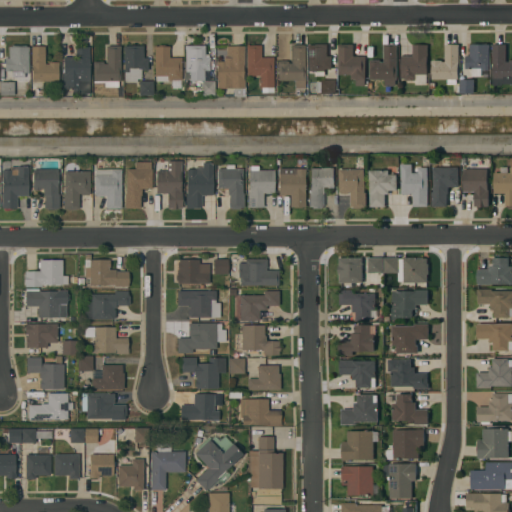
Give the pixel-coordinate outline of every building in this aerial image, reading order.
[(304,87),(295,87),(295,80),(277,80),(278,60),(288,60),(288,62),(291,62),(291,44),(305,45),(304,87)] [(308,44),(328,44),(328,56),(332,56),(332,69),(325,69),(325,77),(314,77),(314,70),(308,70),(308,44)] [(353,56),(365,56),(365,86),(356,86),(356,79),(352,79),(352,75),(339,75),(339,44),(353,44),(353,56)] [(397,79),(396,79),(396,86),(385,86),(385,80),(369,80),(369,60),(380,60),(380,62),(384,62),(384,44),(397,44),(397,79)] [(489,44),(489,70),(483,70),(483,69),(482,69),(482,76),(472,76),(472,69),(466,69),(465,56),(469,56),(469,44),(489,44)] [(492,45),(506,44),(506,62),(510,62),(510,60),(511,60),(511,84),(503,84),(503,85),(493,85),(492,45)] [(120,87),(104,86),(104,82),(93,82),(93,67),(92,67),(92,61),(103,61),(103,63),(107,63),(107,45),(120,45),(120,87)] [(143,45),(143,57),(148,57),(148,70),(140,70),(140,78),(136,78),(136,81),(124,82),(123,45),(143,45)] [(205,45),(205,57),(214,57),(214,70),(209,70),(209,80),(214,80),(214,96),(200,96),(200,91),(193,91),(193,80),(189,80),(189,79),(183,79),(183,71),(185,71),(185,45),(205,45)] [(244,86),(245,86),(245,96),(233,96),(233,88),(217,88),(216,61),(223,61),(223,57),(226,57),(226,46),(243,45),(244,86)] [(246,45),(261,45),(261,57),(272,56),(273,86),(259,87),(259,75),(246,75),(246,45)] [(412,56),(413,45),(427,45),(427,74),(426,74),(427,85),(415,85),(415,79),(411,79),(411,80),(407,80),(407,79),(401,79),(401,56),(412,56)] [(456,79),(456,85),(447,85),(447,79),(431,79),(431,60),(441,60),(441,62),(445,62),(445,45),(458,45),(459,63),(458,63),(458,79),(456,79)] [(14,95),(0,95),(0,61),(4,61),(4,58),(9,58),(9,46),(28,46),(28,72),(22,72),(22,70),(9,70),(13,81),(14,81),(14,95)] [(31,46),(44,46),(45,63),(48,63),(48,62),(58,62),(58,80),(32,81),(31,46)] [(89,94),(80,94),(80,93),(72,93),(72,97),(61,97),(61,92),(72,92),(72,90),(63,90),(64,57),(75,58),(75,46),(90,46),(89,94)] [(169,46),(169,57),(181,57),(181,79),(168,79),(168,81),(156,81),(156,76),(155,76),(155,49),(153,49),(153,46),(169,46)] [(153,80),(153,94),(138,94),(138,80),(153,80)] [(337,80),(337,94),(323,94),(323,80),(337,80)] [(474,80),(475,93),(461,93),(461,80),(474,80)] [(180,191),(182,191),(182,207),(167,207),(167,193),(155,193),(156,170),(167,170),(167,160),(181,161),(180,191)] [(150,161),(150,168),(151,168),(152,188),(141,188),(141,195),(140,195),(140,208),(125,208),(125,194),(126,194),(126,168),(134,168),(134,161),(150,161)] [(196,169),(196,167),(201,167),(201,162),(212,162),(212,195),(201,195),(201,208),(186,208),(186,169),(196,169)] [(242,193),(244,193),(244,207),(240,207),(240,209),(231,209),(231,207),(229,207),(229,195),(227,195),(227,188),(217,188),(217,168),(225,168),(225,164),(233,164),(233,168),(242,168),(242,193)] [(428,207),(413,207),(413,194),(410,194),(401,194),(401,164),(412,164),(412,173),(418,173),(418,167),(428,167),(428,207)] [(28,195),(17,195),(17,208),(1,208),(2,169),(10,169),(10,166),(17,166),(28,166),(28,195)] [(458,167),(459,187),(448,187),(448,194),(447,194),(447,206),(431,207),(431,193),(433,193),(432,167),(458,167)] [(511,167),(511,206),(505,206),(505,193),(494,193),(494,173),(511,173),(511,167)] [(121,208),(106,208),(106,195),(103,195),(103,196),(94,196),(94,174),(95,174),(95,169),(121,168),(121,208)] [(305,168),(305,207),(290,207),(290,194),(279,195),(279,168),(305,168)] [(335,168),(335,188),(325,188),(325,194),(324,194),(324,206),(322,206),(322,208),(312,208),(312,207),(309,207),(309,192),(311,192),(311,168),(335,168)] [(57,194),(59,194),(59,208),(44,208),(44,195),(43,195),(43,188),(33,189),(33,169),(57,169),(57,194)] [(365,169),(365,193),(366,193),(366,207),(362,207),(362,208),(354,209),(354,207),(351,207),(351,192),(349,192),(349,193),(341,193),(341,192),(340,192),(340,170),(365,169)] [(488,169),(488,189),(489,189),(489,206),(474,206),(474,192),(463,192),(463,169),(488,169)] [(273,170),(274,192),(263,192),(263,207),(247,207),(247,205),(248,205),(248,193),(249,193),(249,170),(273,170)] [(370,170),(389,170),(389,175),(397,174),(397,190),(389,190),(389,194),(385,194),(385,206),(370,207),(370,170)] [(90,193),(89,193),(89,194),(81,195),(81,193),(79,193),(79,209),(64,209),(64,207),(63,207),(63,194),(65,194),(64,171),(89,171),(90,193)] [(399,257),(399,272),(384,273),(384,258),(399,257)] [(267,258),(267,270),(279,270),(279,285),(240,285),(240,277),(238,277),(238,263),(246,263),(246,258),(267,258)] [(362,258),(362,282),(340,283),(340,274),(339,274),(338,266),(340,266),(340,258),(362,258)] [(383,258),(383,273),(369,273),(368,258),(383,258)] [(427,258),(427,264),(429,264),(429,274),(428,274),(428,283),(404,283),(404,274),(400,274),(400,259),(403,259),(403,258),(427,258)] [(509,267),(511,267),(511,284),(478,284),(478,269),(489,269),(489,266),(493,266),(493,258),(509,258),(509,267)] [(63,259),(63,275),(68,275),(68,284),(46,284),(46,286),(25,286),(25,271),(40,271),(40,259),(63,259)] [(109,259),(109,269),(116,269),(116,271),(128,271),(128,286),(114,286),(114,284),(90,284),(90,276),(85,276),(85,267),(90,267),(90,259),(109,259)] [(199,259),(199,263),(209,263),(209,283),(177,283),(177,280),(176,280),(176,275),(177,275),(177,269),(178,269),(178,262),(179,262),(179,259),(199,259)] [(227,259),(227,273),(213,273),(213,259),(227,259)] [(415,291),(415,289),(428,290),(428,304),(416,304),(416,310),(412,310),(412,317),(399,317),(399,320),(392,320),(392,308),(393,308),(393,291),(415,291)] [(492,289),(492,291),(511,291),(511,316),(510,316),(510,318),(494,318),(494,310),(490,310),(490,304),(478,304),(478,294),(477,294),(477,289),(492,289)] [(57,291),(57,290),(67,290),(67,304),(66,304),(66,317),(38,317),(38,305),(25,305),(25,291),(57,291)] [(114,294),(114,290),(128,290),(128,293),(128,295),(130,295),(130,303),(128,303),(128,305),(115,305),(115,317),(114,317),(114,318),(85,319),(85,294),(114,294)] [(216,290),(216,302),(220,302),(220,317),(190,317),(190,315),(188,315),(188,308),(190,308),(190,305),(177,305),(177,290),(216,290)] [(264,294),(264,290),(279,290),(279,305),(266,305),(266,310),(259,310),(259,320),(240,320),(239,295),(264,294)] [(354,290),(354,293),(375,294),(375,311),(371,311),(371,320),(356,320),(356,312),(352,312),(352,305),(339,305),(339,295),(338,295),(338,290),(354,290)] [(57,323),(57,342),(47,342),(47,347),(26,347),(26,337),(26,324),(57,323)] [(221,323),(221,329),(226,329),(226,341),(216,341),(216,349),(192,348),(192,353),(177,353),(177,338),(190,338),(190,336),(188,336),(188,323),(221,323)] [(413,326),(413,324),(429,324),(429,339),(416,339),(416,346),(418,346),(418,353),(397,354),(397,345),(392,345),(392,326),(413,326)] [(511,324),(511,349),(509,349),(509,351),(493,351),(493,343),(490,343),(490,339),(477,339),(477,324),(511,324)] [(264,325),(264,335),(266,335),(266,341),(279,341),(279,355),(264,355),(264,349),(241,350),(241,348),(235,348),(235,333),(241,333),(241,325),(264,325)] [(351,341),(351,333),(355,333),(355,325),(370,325),(370,334),(374,334),(374,351),(352,351),(353,355),(339,355),(339,341),(351,341)] [(115,326),(115,338),(128,338),(128,347),(129,347),(129,354),(114,354),(114,353),(90,353),(90,343),(95,343),(95,336),(85,336),(85,327),(115,326)] [(76,340),(77,354),(62,354),(62,340),(76,340)] [(93,370),(78,370),(78,355),(93,355),(93,370)] [(64,388),(41,389),(41,378),(39,378),(39,372),(29,372),(29,373),(27,373),(26,356),(29,356),(29,357),(41,357),(41,364),(55,364),(55,356),(61,356),(61,364),(64,364),(64,388)] [(122,372),(124,372),(124,388),(92,388),(91,377),(102,377),(102,364),(103,364),(103,356),(122,356),(122,372)] [(225,357),(225,372),(218,372),(219,388),(196,388),(196,377),(194,377),(194,372),(182,372),(181,357),(196,357),(196,363),(208,363),(208,357),(225,357)] [(244,358),(244,373),(229,373),(229,358),(244,358)] [(411,359),(411,368),(415,367),(415,373),(427,373),(428,383),(429,383),(429,388),(414,388),(414,386),(392,387),(392,371),(388,371),(388,360),(411,359)] [(509,359),(509,360),(511,360),(511,386),(492,386),(492,388),(477,388),(477,373),(490,373),(490,367),(493,367),(493,359),(509,359)] [(353,360),(353,361),(375,361),(375,388),(356,388),(356,379),(352,380),(352,374),(340,375),(340,360),(353,360)] [(278,365),(278,373),(280,373),(280,389),(248,389),(248,378),(257,378),(257,365),(278,365)] [(67,393),(67,402),(72,402),(72,409),(68,409),(68,418),(43,418),(43,420),(29,420),(29,419),(28,419),(28,405),(41,405),(41,403),(48,403),(48,393),(67,393)] [(114,393),(114,403),(113,403),(113,404),(125,404),(125,407),(127,407),(127,419),(111,419),(111,418),(87,418),(87,410),(82,410),(81,393),(86,393),(114,393)] [(222,394),(222,405),(214,405),(214,410),(219,410),(219,420),(180,419),(181,404),(193,405),(194,393),(222,394)] [(378,422),(356,422),(356,424),(341,425),(341,409),(354,409),(353,403),(357,403),(357,395),(373,394),(373,395),(378,395),(378,403),(378,422)] [(412,394),(412,402),(416,402),(416,409),(428,410),(428,425),(415,425),(415,421),(393,421),(393,404),(397,404),(397,394),(412,394)] [(509,394),(511,394),(511,420),(491,421),(491,422),(478,422),(477,407),(490,407),(490,402),(493,402),(493,394),(509,394)] [(268,398),(268,410),(280,410),(280,425),(267,425),(242,425),(242,417),(240,417),(240,398),(268,398)] [(20,428),(20,442),(7,442),(7,428),(20,428)] [(35,428),(35,430),(51,430),(51,438),(35,438),(35,442),(21,442),(21,428),(35,428)] [(83,428),(83,442),(69,442),(69,428),(83,428)] [(96,428),(96,442),(84,442),(84,428),(96,428)] [(148,428),(148,442),(134,442),(134,428),(148,428)] [(417,430),(417,429),(424,429),(424,448),(419,448),(419,459),(393,459),(393,460),(385,460),(385,450),(393,450),(393,430),(417,430)] [(509,429),(509,431),(511,431),(511,441),(509,441),(509,458),(477,458),(477,440),(483,440),(483,429),(509,429)] [(373,431),(373,460),(342,460),(342,442),(348,442),(347,431),(373,431)] [(258,436),(274,436),(274,453),(282,453),(282,488),(258,488),(258,436)] [(208,467),(194,453),(208,439),(222,453),(232,444),(242,454),(206,490),(195,480),(208,467)] [(185,451),(184,471),(165,471),(165,489),(150,489),(151,451),(185,451)] [(0,454),(15,454),(15,473),(15,478),(6,478),(6,475),(0,475),(0,454)] [(25,454),(50,454),(50,475),(35,475),(35,479),(25,479),(25,454)] [(78,454),(78,478),(68,478),(68,475),(53,475),(53,454),(78,454)] [(112,454),(112,474),(98,474),(98,478),(89,478),(89,473),(89,454),(112,454)] [(143,490),(133,490),(133,486),(117,486),(117,465),(131,465),(131,458),(143,458),(143,490)] [(511,462),(511,488),(505,488),(505,489),(471,489),(471,470),(486,470),(486,462),(511,462)] [(389,464),(411,464),(411,463),(416,463),(416,481),(412,481),(412,499),(389,499),(389,464)] [(373,466),(373,496),(347,495),(348,485),(342,485),(342,466),(373,466)] [(208,511),(208,492),(228,492),(228,511),(208,511)] [(502,494),(507,494),(507,503),(509,503),(509,511),(475,511),(475,508),(466,508),(466,494),(502,494)] [(356,503),(356,505),(382,505),(382,511),(342,511),(342,503),(356,503)]
